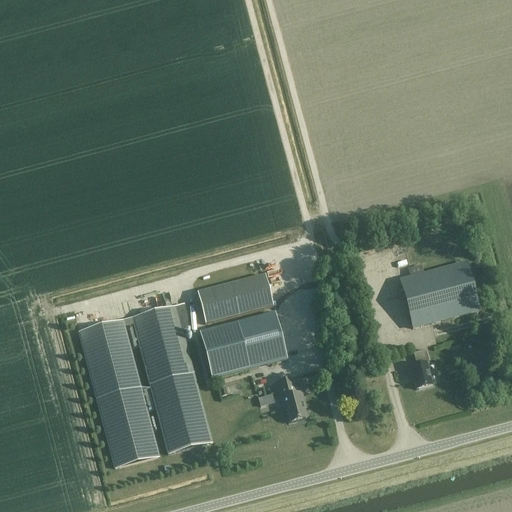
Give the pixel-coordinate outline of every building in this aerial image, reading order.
[(413,330),(479,312),(466,265),(400,282),(413,330)] [(265,277),(197,295),(205,326),(273,308),(265,277)] [(184,306),(176,308),(132,319),(122,322),(100,328),(88,331),(79,333),(115,470),(158,458),(124,327),(133,325),(168,456),(212,444),(183,335),(186,334),(185,331),(191,329),(184,306)] [(287,361),(275,316),(200,335),(212,380),(287,361)] [(426,351),(413,354),(416,367),(409,369),(411,377),(413,376),(417,391),(432,387),(427,365),(429,364),(426,351)] [(306,365),(296,367),(297,375),(307,373),(306,365)] [(304,405),(301,394),(296,396),(292,381),(277,384),(284,409),(285,409),(289,424),(306,419),(303,405),(304,405)] [(225,388),(219,389),(221,397),(227,396),(225,388)]
